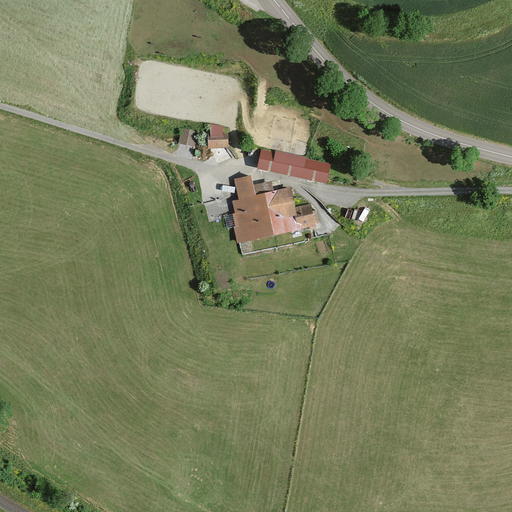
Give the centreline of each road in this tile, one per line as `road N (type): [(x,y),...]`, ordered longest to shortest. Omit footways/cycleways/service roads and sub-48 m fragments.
road 1 (track): [(0,106),(210,170),(242,169),(358,196)]
road 2 (tertiary): [(511,155),(431,133),(373,102),(275,0)]
